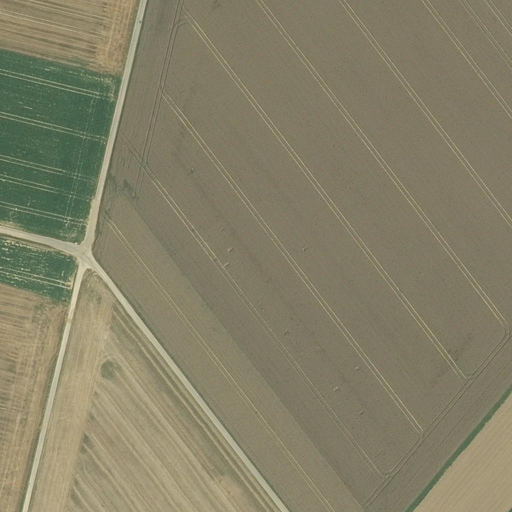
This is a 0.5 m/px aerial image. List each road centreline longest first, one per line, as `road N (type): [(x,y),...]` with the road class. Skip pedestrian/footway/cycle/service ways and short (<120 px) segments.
road 1 (track): [(26,511),(145,0)]
road 2 (track): [(0,231),(87,252),(285,511)]
road 3 (track): [(408,511),(511,388)]
